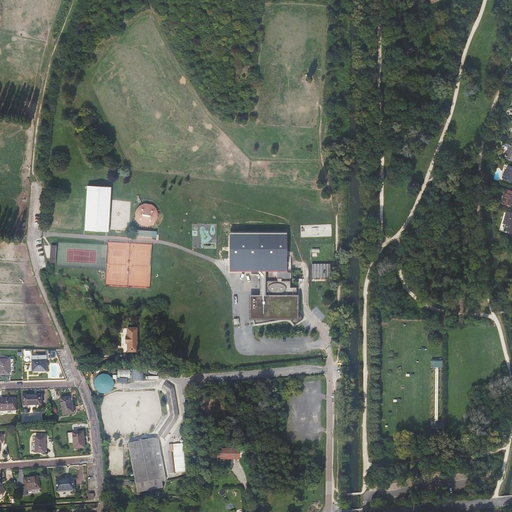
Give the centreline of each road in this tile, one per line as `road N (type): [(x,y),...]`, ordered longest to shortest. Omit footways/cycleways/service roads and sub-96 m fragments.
road 1 (track): [(34,178),(45,82),(74,0)]
road 2 (track): [(334,369),(339,202)]
road 3 (secondary): [(511,500),(380,511)]
road 4 (residential): [(99,511),(95,419),(82,382)]
